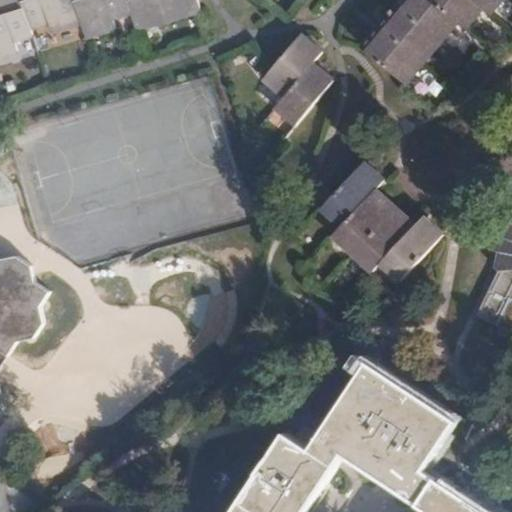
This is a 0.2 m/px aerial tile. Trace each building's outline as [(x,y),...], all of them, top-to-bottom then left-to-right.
[(32,26),(23,0),(0,0),(0,55),(19,50),(16,40),(34,34),(32,26)] [(23,0),(32,26),(50,22),(53,31),(83,23),(76,0),(23,0)] [(76,0),(83,23),(87,37),(116,29),(114,18),(132,13),(128,0),(76,0)] [(128,0),(132,13),(138,29),(202,11),(198,0),(128,0)] [(403,0),(400,4),(446,41),(462,23),(434,0),(403,0)] [(434,0),(462,23),(469,28),(485,8),(476,0),(434,0)] [(476,0),(485,8),(494,14),(505,0),(476,0)] [(400,4),(383,25),(429,62),(446,41),(400,4)] [(429,62),(383,25),(365,45),(411,83),(429,62)] [(268,78),(287,95),(314,63),(323,53),(303,36),(275,71),(268,78)] [(314,63),(287,95),(278,107),(297,124),(334,80),(314,63)] [(331,195),(350,215),(357,208),(386,181),(394,173),(376,153),(331,195)] [(357,208),(350,215),(340,224),(359,243),(374,227),(403,199),(386,181),(357,208)] [(374,227),(359,243),(377,262),(386,253),(422,219),(403,199),(374,227)] [(499,234),(493,249),(500,253),(497,266),(500,270),(485,316),(499,325),(511,331),(511,210),(506,219),(504,219),(496,232),(499,234)] [(422,219),(386,253),(404,273),(448,231),(431,212),(422,219)] [(0,393),(1,392),(0,386),(0,372),(11,356),(21,340),(36,337),(46,322),(43,307),(53,291),(38,283),(34,265),(20,256),(3,259),(0,257),(0,393)] [(215,341),(222,345),(227,337),(233,324),(235,316),(237,308),(236,299),(235,291),(231,291),(227,292),(227,315),(224,323),(219,333),(215,341)] [(490,511),(428,471),(461,422),(372,363),(313,450),(289,433),(272,459),(271,460),(261,474),(261,477),(236,511),(309,511),(348,455),(431,511),(490,511)]
